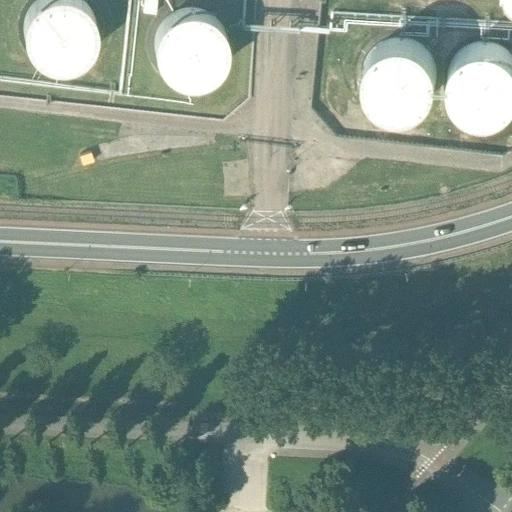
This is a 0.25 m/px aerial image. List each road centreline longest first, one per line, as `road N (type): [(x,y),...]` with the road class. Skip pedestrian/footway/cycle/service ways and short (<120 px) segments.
road 1 (residential): [(501,511),(437,465),(403,452),(0,424)]
road 2 (tertiary): [(0,242),(295,255),(393,248),(511,217)]
